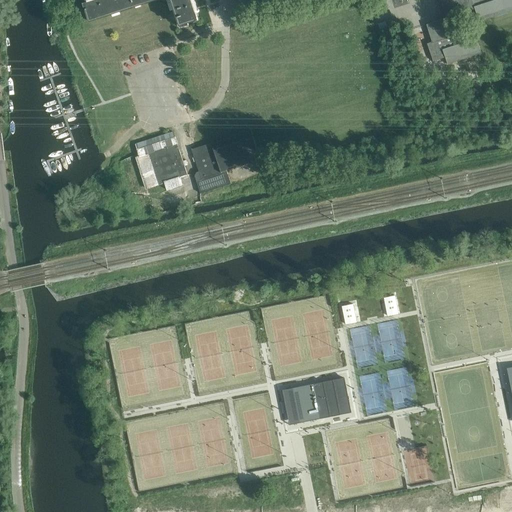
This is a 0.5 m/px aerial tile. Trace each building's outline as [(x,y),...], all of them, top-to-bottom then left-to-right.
[(93,0),(84,3),(90,22),(156,0),(171,0),(180,26),(198,20),(191,0),(93,0)] [(511,0),(440,0),(447,18),(426,25),(434,47),(429,49),(433,61),(445,58),(448,65),(481,53),(473,27),(459,31),(453,16),(475,9),(478,20),(511,9),(511,0)] [(191,149),(199,172),(197,172),(195,176),(201,194),(231,184),(227,170),(260,160),(261,160),(251,129),(231,136),(231,137),(212,143),(212,142),(211,142),(211,143),(192,149),(192,148),(191,149)] [(187,175),(174,132),(136,145),(150,187),(165,182),(167,190),(182,185),(180,177),(187,175)] [(397,298),(373,303),(376,319),(400,314),(397,298)] [(353,304),(342,306),(346,324),(357,322),(353,304)] [(343,377),(292,387),(298,417),(311,414),(313,420),(351,413),(343,377)]
